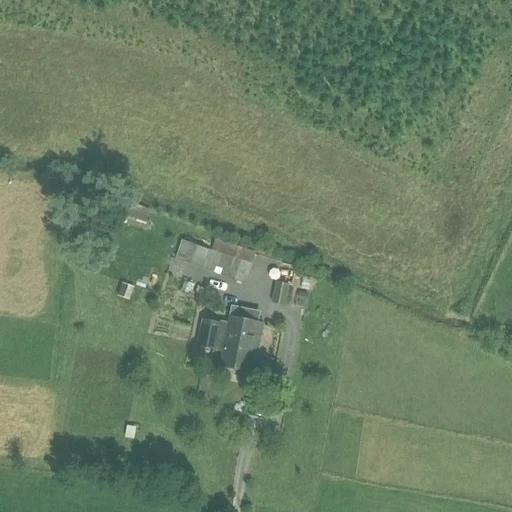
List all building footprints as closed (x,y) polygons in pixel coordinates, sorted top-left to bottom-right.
[(127,210),(123,223),(143,230),(150,209),(132,202),(129,210),(127,210)] [(181,240),(175,259),(244,283),(255,253),(214,239),(211,250),(181,240)] [(275,282),(271,302),(284,305),(288,284),(275,282)] [(217,324),(214,339),(224,340),(219,365),(253,371),(262,324),(228,317),(227,326),(217,324)] [(126,425),(124,437),(133,439),(135,427),(126,425)]
